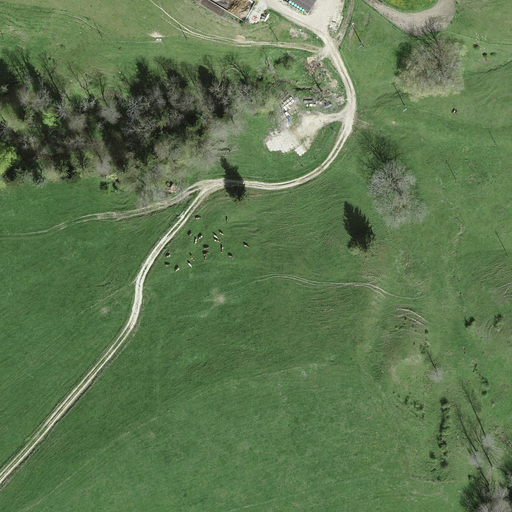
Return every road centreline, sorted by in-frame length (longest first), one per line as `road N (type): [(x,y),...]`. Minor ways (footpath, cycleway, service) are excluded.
road 1 (track): [(268,0),(327,35),(346,77),(351,108),(332,156),(284,185),(212,185),(160,244),(113,348),(0,478)]
road 2 (track): [(0,238),(129,214),(212,185)]
